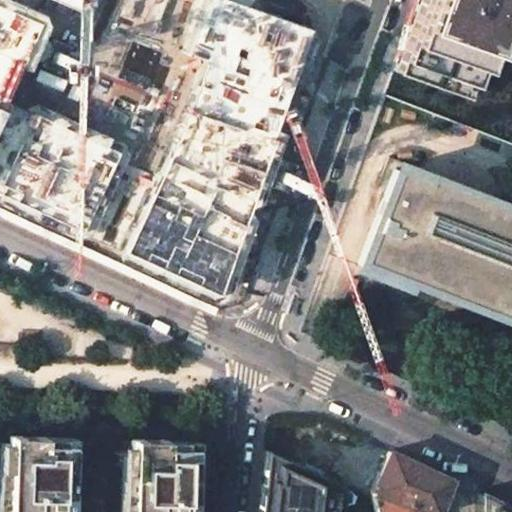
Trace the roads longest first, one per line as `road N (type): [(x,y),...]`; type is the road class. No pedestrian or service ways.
road 1 (residential): [(258,352),(379,0)]
road 2 (residential): [(0,232),(258,352)]
road 3 (residential): [(258,352),(511,469)]
road 4 (residential): [(228,511),(243,389),(258,352)]
